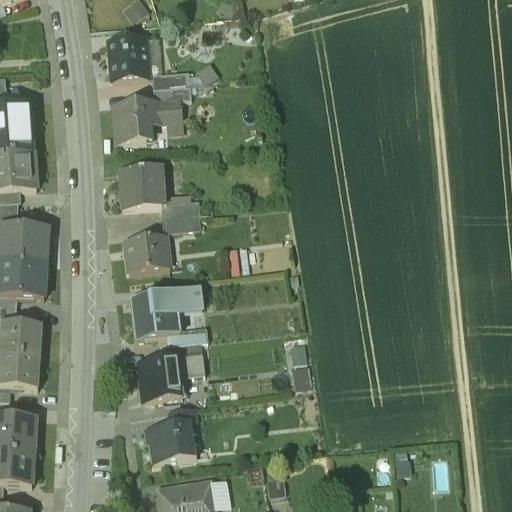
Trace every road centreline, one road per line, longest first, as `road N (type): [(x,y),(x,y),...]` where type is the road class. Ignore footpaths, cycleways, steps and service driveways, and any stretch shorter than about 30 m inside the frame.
road 1 (track): [(426,0),(475,511)]
road 2 (residential): [(76,511),(77,136),(58,0)]
